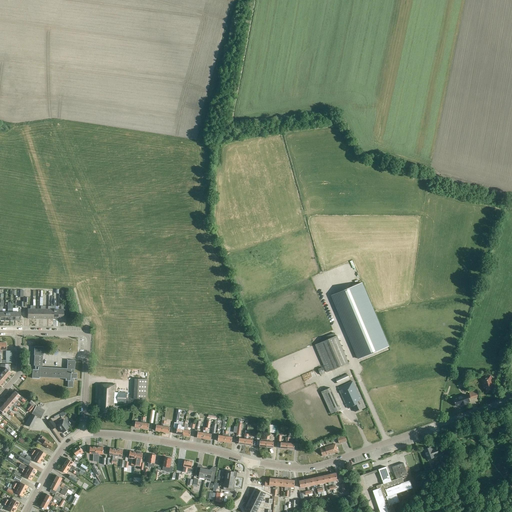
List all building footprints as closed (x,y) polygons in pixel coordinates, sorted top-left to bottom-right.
[(388,346),(362,283),(332,296),(358,359),(388,346)] [(133,322),(112,321),(109,374),(131,375),(133,322)] [(136,325),(136,333),(150,334),(150,324),(146,324),(146,321),(141,321),(141,325),(136,325)] [(327,372),(331,370),(348,363),(336,335),(315,345),(327,372)] [(77,373),(74,373),(74,370),(75,360),(67,360),(67,369),(42,368),(43,356),(44,347),(34,347),(34,356),(34,366),(35,366),(35,369),(32,369),(32,378),(39,379),(39,377),(65,378),(65,381),(68,381),(67,387),(73,388),(73,379),(77,379),(77,373)] [(0,369),(0,368),(0,371),(1,373),(7,377),(11,372),(6,368),(3,371),(0,369)] [(347,374),(336,379),(337,383),(349,378),(347,374)] [(490,376),(480,379),(483,388),(484,388),(486,393),(494,390),(492,385),(493,385),(490,376)] [(147,379),(135,379),(134,402),(140,403),(140,399),(146,399),(147,379)] [(352,381),(338,388),(347,408),(352,406),(355,411),(363,408),(359,400),(361,399),(352,381)] [(104,385),(100,385),(99,406),(100,406),(99,414),(113,415),(113,407),(114,407),(114,403),(126,404),(127,393),(115,393),(115,385),(104,384),(104,385)] [(330,388),(321,392),(331,414),(340,410),(330,388)] [(20,395),(15,391),(11,395),(16,400),(18,398),(19,399),(24,403),(28,398),(22,393),(20,395)] [(472,391),(468,392),(470,400),(477,398),(476,391),(472,392),(472,391)] [(11,395),(7,400),(12,405),(15,407),(17,405),(20,407),(22,405),(16,400),(11,395)] [(453,399),(456,406),(461,405),(461,406),(465,404),(465,403),(469,402),(467,395),(462,397),(462,396),(453,399)] [(7,400),(3,405),(8,409),(10,407),(12,405),(7,400)] [(9,414),(11,412),(8,409),(3,405),(0,407),(0,410),(4,414),(6,411),(9,414)] [(31,427),(36,417),(40,419),(42,416),(45,411),(36,406),(31,414),(32,415),(27,425),(31,427)] [(141,420),(141,422),(135,421),(135,427),(141,428),(143,417),(141,417),(141,420)] [(161,426),(157,425),(156,425),(156,426),(155,430),(162,432),(164,421),(165,417),(162,417),(162,420),(161,423),(162,423),(161,426)] [(63,419),(62,420),(61,418),(59,420),(60,422),(56,425),(62,433),(69,427),(63,419)] [(52,419),(47,422),(52,429),(56,426),(52,419)] [(178,423),(178,426),(177,428),(176,434),(183,435),(185,424),(183,424),(178,423)] [(203,430),(203,433),(198,432),(197,437),(204,439),(206,427),(204,426),(203,430)] [(218,441),(224,442),(226,431),(224,430),(224,433),(223,433),(223,436),(218,435),(218,441)] [(245,436),(244,439),(239,438),(238,444),(245,445),(247,434),(245,433),(244,436),(245,436)] [(47,439),(42,436),(41,435),(38,439),(35,443),(39,446),(42,443),(42,444),(49,449),(53,444),(46,440),(47,439)] [(339,444),(347,441),(345,435),(337,438),(339,444)] [(259,446),(266,447),(267,436),(265,436),(265,438),(263,438),(261,437),(260,441),(259,446)] [(325,447),(325,448),(320,449),(322,456),(327,455),(327,454),(329,453),(330,454),(337,452),(335,444),(325,447)] [(83,452),(79,446),(73,451),(76,455),(79,453),(80,454),(83,452)] [(424,449),(428,460),(435,457),(434,455),(439,454),(436,448),(432,450),(431,447),(424,449)] [(36,450),(35,451),(33,450),(31,452),(36,454),(43,459),(46,454),(39,449),(38,451),(36,450)] [(117,460),(118,456),(122,457),(123,450),(116,449),(114,464),(116,464),(117,460)] [(34,453),(36,454),(33,459),(40,464),(43,459),(36,454),(31,452),(30,454),(33,455),(34,453)] [(137,452),(134,466),(140,467),(140,469),(143,470),(144,464),(141,463),(142,460),(143,453),(137,452)] [(147,462),(149,462),(148,466),(154,467),(156,455),(149,454),(149,458),(148,458),(147,462)] [(162,470),(172,472),(173,467),(170,466),(171,458),(169,458),(169,457),(167,457),(166,457),(165,457),(164,459),(164,460),(162,470)] [(78,469),(72,465),(73,462),(67,458),(64,464),(76,472),(78,469)] [(182,472),(191,473),(192,469),(191,468),(193,461),(184,460),(183,468),(182,469),(182,470),(182,472)] [(69,470),(75,474),(79,476),(80,474),(76,472),(64,464),(60,469),(66,473),(69,470)] [(92,465),(95,471),(97,475),(100,474),(98,469),(95,464),(92,465)] [(28,468),(26,471),(34,475),(36,470),(29,466),(28,468)] [(373,491),(380,511),(395,511),(392,504),(399,502),(396,493),(412,487),(410,481),(404,483),(402,477),(391,481),(386,467),(378,469),(383,484),(376,486),(377,489),(373,491)] [(199,477),(205,478),(206,469),(200,468),(200,469),(197,469),(196,476),(199,477)] [(212,470),(206,469),(205,478),(210,479),(210,481),(213,482),(215,472),(212,472),(212,470)] [(225,475),(224,481),(234,482),(234,476),(233,476),(234,472),(226,470),(225,475)] [(24,476),(31,480),(34,475),(26,471),(24,476)] [(57,475),(54,482),(64,487),(65,485),(62,484),(60,483),(62,478),(57,475)] [(70,475),(68,478),(76,483),(78,480),(70,475)] [(324,476),(325,483),(328,482),(329,485),(332,484),(331,481),(330,475),(324,476)] [(269,486),(270,485),(275,486),(276,479),(270,478),(270,480),(265,480),(265,486),(269,486)] [(224,481),(223,490),(231,491),(231,488),(233,488),(234,482),(224,481)] [(14,483),(13,485),(25,491),(28,486),(20,482),(19,485),(17,484),(16,484),(14,483)] [(68,490),(64,487),(54,482),(50,488),(56,490),(55,490),(58,492),(59,492),(61,490),(60,488),(61,488),(63,489),(62,490),(67,493),(68,490)] [(16,487),(18,488),(15,492),(22,496),(25,491),(13,485),(12,487),(15,489),(16,487)] [(257,491),(255,495),(263,499),(265,495),(257,491)] [(52,502),(50,501),(52,497),(47,494),(44,500),(54,505),(55,504),(52,502)] [(255,495),(253,500),(261,504),(263,499),(255,495)] [(7,503),(9,504),(16,507),(19,502),(12,498),(11,500),(9,499),(8,501),(6,499),(5,501),(7,503)] [(53,508),(54,506),(54,505),(44,500),(41,506),(46,509),(48,506),(50,507),(51,506),(53,508)] [(253,500),(250,504),(259,508),(261,504),(253,500)]
